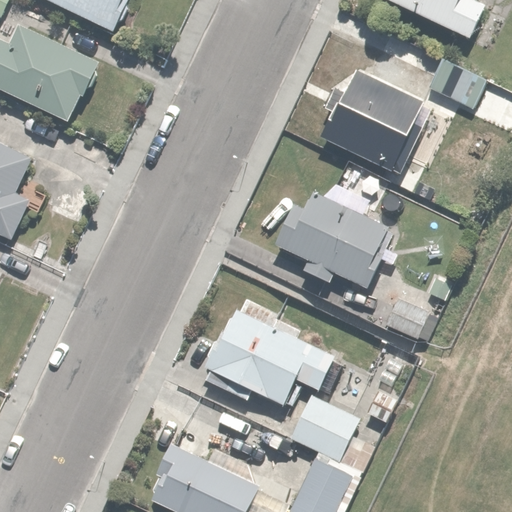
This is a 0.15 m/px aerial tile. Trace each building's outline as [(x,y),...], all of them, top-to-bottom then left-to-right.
[(0,0),(0,15),(7,19),(16,0),(0,0)] [(46,0),(118,37),(136,0),(46,0)] [(391,0),(473,38),(489,5),(478,0),(391,0)] [(0,33),(0,88),(74,124),(105,60),(28,22),(18,43),(0,33)] [(487,82),(444,59),(431,84),(473,107),(487,82)] [(441,114),(360,72),(351,90),(336,83),(324,106),(336,113),(324,136),(408,179),(441,114)] [(0,233),(17,241),(36,201),(23,194),(40,157),(0,138),(0,233)] [(375,200),(337,181),(330,195),(319,189),(311,206),(298,200),(278,242),(312,259),(307,269),(334,282),(339,271),(370,286),(397,230),(367,216),(375,200)] [(307,328),(251,296),(205,376),(248,400),(256,386),(286,403),(302,376),(319,386),(337,354),(303,335),(307,328)] [(430,312),(403,297),(390,323),(417,337),(430,312)] [(366,416),(317,395),(314,394),(296,436),(349,458),(366,416)] [(166,479),(156,499),(182,511),(289,511),(294,504),(265,489),(270,479),(176,433),(156,474),(166,479)] [(335,511),(354,474),(320,457),(295,509),(300,511),(335,511)]
